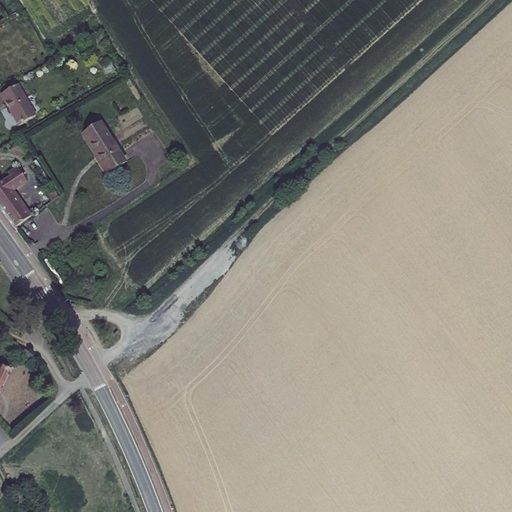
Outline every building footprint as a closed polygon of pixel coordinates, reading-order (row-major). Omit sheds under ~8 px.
[(18,86),(3,96),(22,126),(38,116),(18,86)] [(102,125),(85,136),(108,173),(125,162),(102,125)] [(27,183),(17,168),(8,174),(12,178),(0,186),(0,206),(15,228),(30,217),(12,193),(27,183)] [(44,193),(53,202),(62,193),(53,184),(44,193)] [(0,384),(2,380),(10,364),(0,359),(0,384)]
